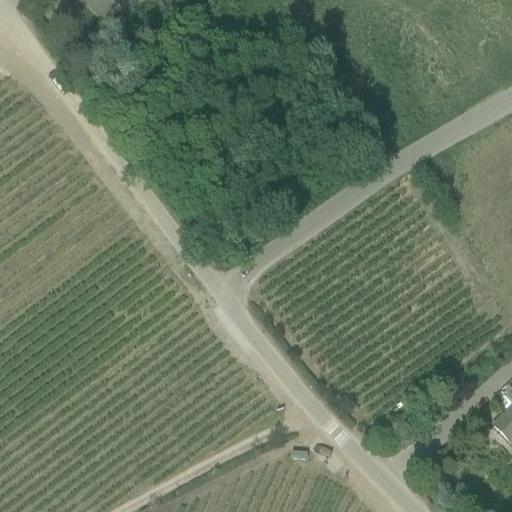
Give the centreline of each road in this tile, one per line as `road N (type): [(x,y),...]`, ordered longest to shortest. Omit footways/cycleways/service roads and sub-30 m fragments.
road 1 (residential): [(511,276),(339,25)]
road 2 (residential): [(413,511),(314,413),(217,293)]
road 3 (track): [(314,413),(121,511)]
road 4 (unknown): [(389,488),(438,434),(511,379)]
